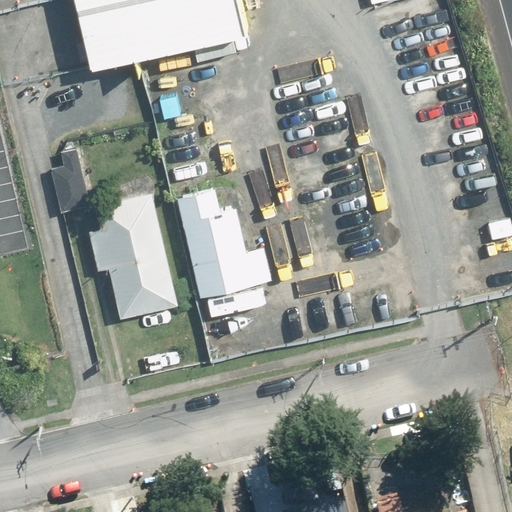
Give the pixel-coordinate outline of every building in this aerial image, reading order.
[(232,28),(225,0),(64,0),(80,64),(232,28)] [(89,205),(79,160),(52,166),(63,211),(89,205)] [(216,184),(179,193),(203,295),(273,278),(265,243),(247,247),(237,206),(222,210),(216,184)] [(180,303),(153,190),(96,203),(123,316),(180,303)] [(465,511),(466,511),(464,511),(401,511),(398,494),(374,499),(376,511),(465,511)] [(290,511),(350,511),(346,497),(290,511)]
